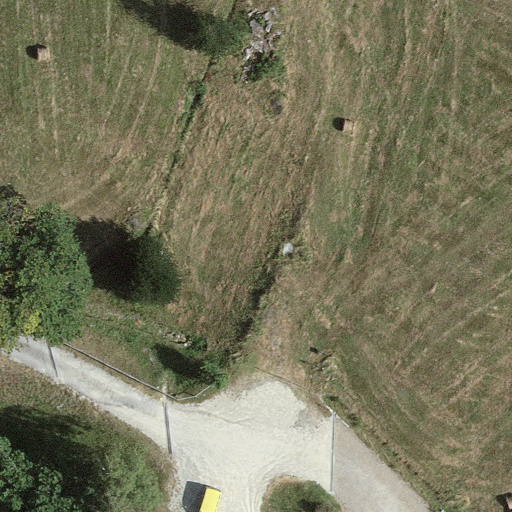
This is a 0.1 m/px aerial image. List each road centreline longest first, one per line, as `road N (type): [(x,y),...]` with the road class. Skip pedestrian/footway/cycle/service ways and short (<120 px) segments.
road 1 (track): [(391,511),(322,451),(257,428),(154,416),(0,345)]
road 2 (track): [(349,279),(466,225),(511,162)]
road 3 (track): [(257,428),(349,279)]
